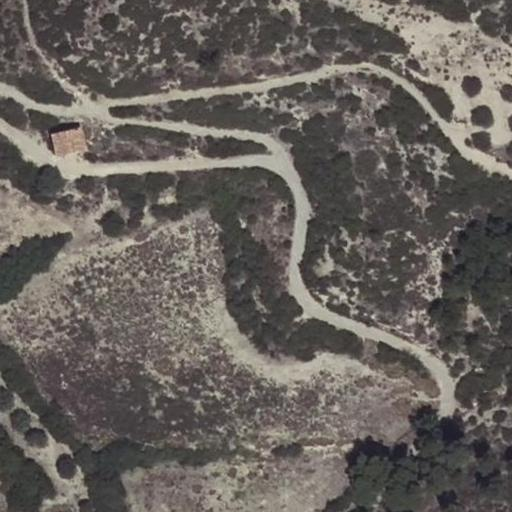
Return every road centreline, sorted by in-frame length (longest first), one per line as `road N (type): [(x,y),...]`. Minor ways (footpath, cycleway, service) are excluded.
road 1 (track): [(368,511),(391,468),(446,415),(444,373),(423,355),(305,307),(294,288),(302,205),(270,143),(90,114),(366,64),(418,95),(485,159),(511,167)]
road 2 (track): [(0,125),(61,164),(283,162)]
